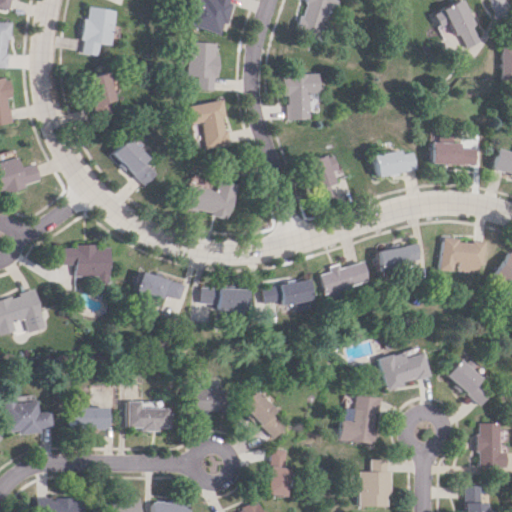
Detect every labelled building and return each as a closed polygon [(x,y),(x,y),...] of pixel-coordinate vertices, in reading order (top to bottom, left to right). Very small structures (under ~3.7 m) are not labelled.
[(217,34),(226,0),(188,0),(182,24),(217,34)] [(315,37),(324,7),(332,10),(335,0),(301,0),(293,30),(315,37)] [(477,41),(458,0),(454,0),(427,12),(441,43),(457,36),(462,47),(477,41)] [(107,10),(77,5),(72,38),(75,39),(73,53),(88,55),(90,41),(110,44),(112,27),(105,26),(107,10)] [(188,89),(208,90),(210,54),(209,54),(209,42),(180,41),(178,76),(189,76),(188,89)] [(498,79),(511,79),(511,45),(498,45),(498,79)] [(304,119),(303,92),(314,92),(314,73),(275,73),(276,95),(279,95),(279,119),(304,119)] [(198,148),(220,144),(212,100),(180,105),(184,129),(195,127),(198,148)] [(135,161),(138,157),(117,137),(102,153),(136,185),(148,173),(135,161)] [(456,147),(456,142),(426,141),(426,163),(473,164),(473,148),(456,147)] [(494,147),(488,169),(511,174),(511,145),(511,152),(494,147)] [(409,152),(396,153),(395,150),(367,153),(369,175),(411,169),(409,152)] [(330,169),(325,153),(299,161),(311,202),(326,197),(322,184),(325,183),(322,171),(330,169)] [(29,163),(14,167),(11,157),(0,159),(0,190),(34,182),(29,163)] [(207,190),(179,184),(175,208),(221,216),(227,184),(208,180),(207,190)] [(435,270),(480,272),(481,240),(437,239),(435,270)] [(370,251),(374,270),(418,260),(414,242),(370,251)] [(58,264),(71,264),(71,276),(90,275),(90,282),(107,281),(106,245),(58,246),(58,264)] [(511,254),(505,250),(492,275),(511,285),(511,254)] [(333,267),(332,263),(323,266),(324,271),(314,274),(320,294),(363,281),(357,260),(333,267)] [(158,297),(160,292),(178,297),(181,283),(137,271),(132,290),(158,297)] [(257,287),(260,303),(278,300),(279,305),(290,303),(291,311),(309,308),(303,279),(257,287)] [(196,307),(243,308),(244,288),(197,286),(196,307)] [(0,298),(0,334),(15,330),(12,321),(22,318),(26,332),(44,327),(33,289),(0,298)] [(384,388),(428,376),(421,352),(403,358),(401,351),(376,358),(384,388)] [(443,375),(478,405),(488,393),(480,386),(484,381),(469,369),(472,364),(460,354),(443,375)] [(221,388),(188,388),(189,410),(222,409),(221,388)] [(270,413),(274,410),(253,389),(238,404),(271,438),(284,426),(270,413)] [(49,411),(35,411),(35,395),(2,396),(4,434),(39,432),(38,427),(50,427),(49,411)] [(372,442),(377,397),(353,395),(352,408),(340,407),(337,439),(372,442)] [(139,401),(125,400),(124,428),(167,429),(168,407),(139,407),(139,401)] [(70,427),(106,427),(106,406),(70,407),(70,427)] [(497,421),(474,422),(475,466),(503,465),(503,452),(498,452),(497,421)] [(289,451),(271,448),(264,493),(282,496),(289,451)] [(357,505),(388,506),(388,470),(386,470),(386,459),(369,459),(369,471),(358,470),(357,505)] [(461,511),(483,511),(483,501),(478,501),(478,485),(462,485),(461,511)] [(137,511),(138,498),(108,497),(107,511),(137,511)] [(81,511),(81,498),(43,498),(43,511),(81,511)] [(261,511),(256,500),(231,511),(261,511)] [(149,511),(186,511),(187,502),(150,501),(149,511)]
